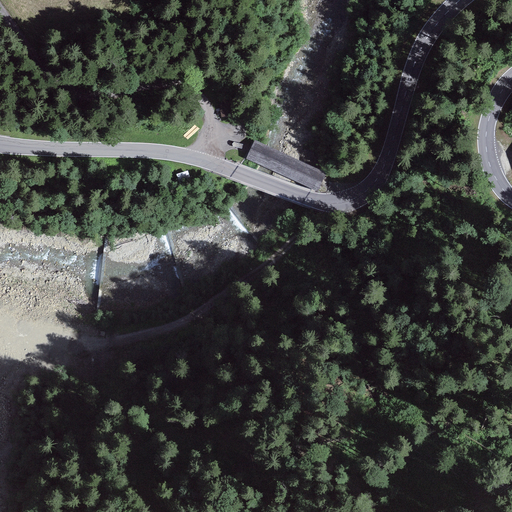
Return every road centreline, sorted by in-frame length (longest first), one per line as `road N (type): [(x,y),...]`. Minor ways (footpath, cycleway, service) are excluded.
road 1 (tertiary): [(0,144),(176,153),(310,199),(343,202),(375,181),(414,63),(459,0)]
road 2 (track): [(205,161),(213,122),(195,92),(163,82),(109,94),(75,91),(0,10)]
road 3 (tertiary): [(511,78),(497,96),(485,142),(511,197)]
